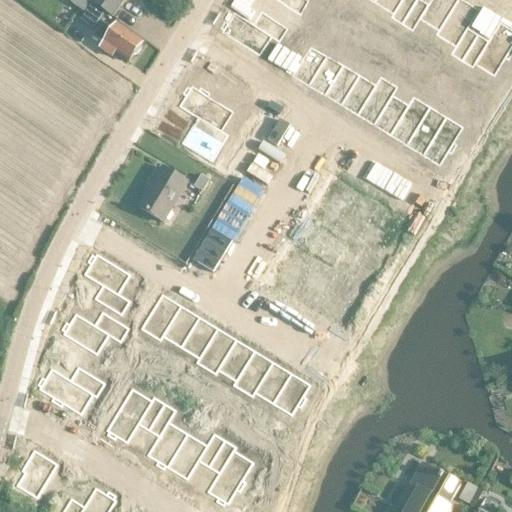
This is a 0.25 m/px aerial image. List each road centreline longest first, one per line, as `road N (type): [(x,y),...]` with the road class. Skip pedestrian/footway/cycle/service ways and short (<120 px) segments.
road 1 (residential): [(326,118),(214,303)]
road 2 (residential): [(76,219),(184,32)]
road 3 (residential): [(2,411),(46,279),(76,219)]
road 4 (residential): [(2,411),(33,422),(174,511)]
road 5 (residential): [(184,32),(326,118)]
road 6 (residential): [(76,219),(214,303)]
road 7 (residential): [(214,303),(326,371)]
road 8 (residential): [(326,118),(435,184)]
